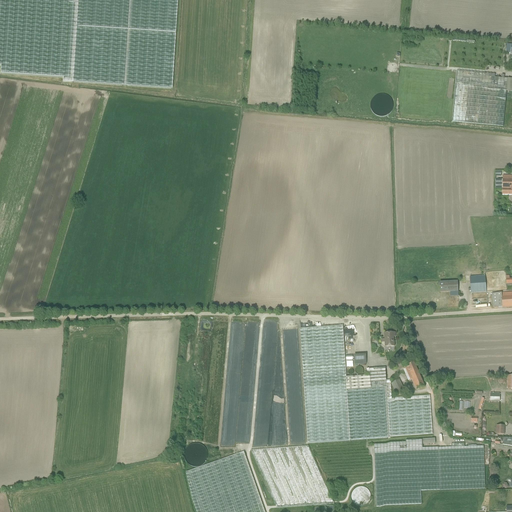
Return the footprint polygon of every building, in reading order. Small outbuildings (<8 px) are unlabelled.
[(61,82),(172,90),(177,0),(0,0),(0,73),(62,78),(61,82)] [(451,124),(503,129),(506,93),(511,93),(511,80),(495,79),(495,76),(457,73),(451,124)] [(511,178),(501,178),(501,182),(495,182),(495,191),(501,191),(501,197),(511,197),(511,178)] [(24,305),(30,307),(35,287),(29,285),(30,280),(14,275),(17,262),(1,258),(0,261),(0,306),(0,307),(1,305),(8,307),(9,304),(23,308),(24,305)] [(485,278),(469,279),(470,296),(486,294),(485,278)] [(458,284),(438,285),(439,295),(458,294),(458,284)] [(511,294),(490,296),(491,310),(511,308),(511,294)] [(306,444),(432,436),(430,396),(391,398),(390,380),(385,380),(384,367),(367,368),(368,375),(345,377),(342,325),(299,328),(306,444)] [(385,347),(396,347),(396,333),(384,333),(385,347)] [(187,345),(187,337),(179,337),(179,345),(187,345)] [(363,364),(363,354),(351,354),(352,364),(363,364)] [(409,378),(412,387),(420,384),(416,372),(412,373),(410,370),(405,371),(404,366),(400,368),(404,380),(409,378)] [(504,428),(496,428),(496,436),(504,436),(504,428)] [(511,440),(504,440),(503,447),(511,448),(511,440)] [(484,490),(483,447),(463,448),(463,444),(450,445),(450,448),(421,449),(421,441),(405,441),(405,444),(372,445),(374,506),(421,505),(420,492),(484,490)] [(266,511),(246,451),(185,472),(198,511),(266,511)]
